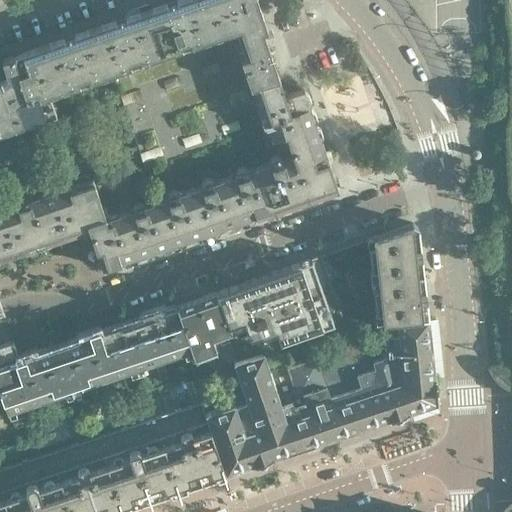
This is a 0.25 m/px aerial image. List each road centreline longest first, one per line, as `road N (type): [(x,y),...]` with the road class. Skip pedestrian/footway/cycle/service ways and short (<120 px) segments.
road 1 (residential): [(0,310),(96,299),(447,186)]
road 2 (unclassified): [(469,445),(447,186)]
road 3 (residential): [(447,186),(399,62),(349,0)]
road 4 (residential): [(274,511),(469,445)]
